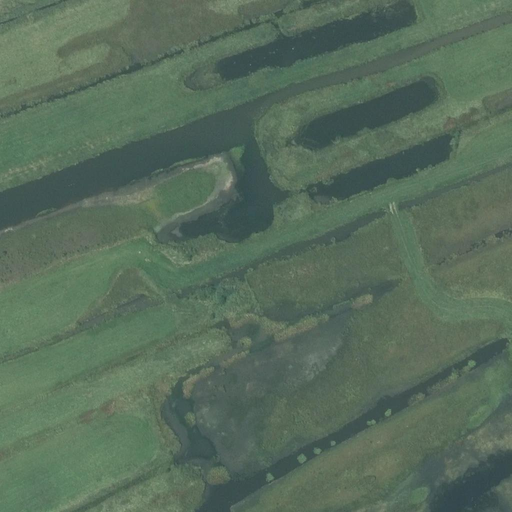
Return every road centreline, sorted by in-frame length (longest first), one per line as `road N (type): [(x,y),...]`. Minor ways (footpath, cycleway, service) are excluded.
road 1 (track): [(511,323),(438,301),(387,196),(267,246)]
road 2 (track): [(387,196),(511,146)]
